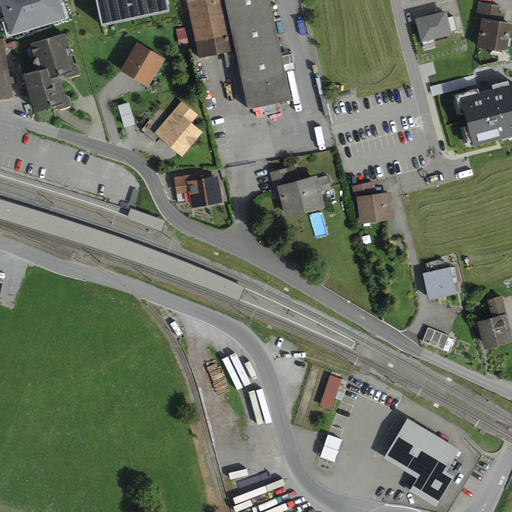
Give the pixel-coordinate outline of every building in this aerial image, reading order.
[(66,19),(60,0),(0,0),(0,3),(11,37),(66,19)] [(166,0),(95,0),(101,25),(169,11),(166,0)] [(224,0),(185,0),(198,60),(236,53),(224,0)] [(224,0),(236,53),(247,110),(291,101),(270,0),(224,0)] [(476,21),(481,22),(476,49),(496,52),(508,51),(511,26),(511,24),(498,22),(501,7),(479,3),(476,21)] [(447,11),(415,19),(421,42),(452,35),(451,32),(458,30),(454,16),(448,18),(447,11)] [(188,43),(185,27),(176,29),(179,45),(188,43)] [(38,73),(23,78),(34,114),(67,105),(59,77),(77,72),(66,34),(30,45),(38,73)] [(3,40),(0,40),(0,100),(13,99),(3,40)] [(165,60),(137,43),(120,72),(148,89),(165,60)] [(454,76),(457,87),(478,81),(475,70),(454,76)] [(468,107),(463,108),(473,143),(475,142),(478,152),(509,143),(508,138),(511,136),(511,90),(510,91),(509,86),(493,91),(494,95),(480,100),(479,95),(466,99),(468,107)] [(129,98),(118,101),(125,122),(136,119),(129,98)] [(182,101),(154,133),(182,157),(202,133),(192,124),(199,115),(182,101)] [(293,167),(270,173),(277,202),(281,201),(285,218),(325,208),(321,192),(332,189),(328,175),(318,178),(317,176),(297,181),(293,167)] [(219,176),(192,181),(191,175),(174,178),(177,195),(189,192),(192,209),(224,203),(219,176)] [(354,198),(356,198),(360,225),(395,220),(391,193),(376,195),(375,181),(352,187),(354,198)] [(0,200),(0,217),(37,228),(95,246),(130,258),(184,277),(244,300),(249,289),(189,264),(135,243),(100,232),(41,213),(0,200)] [(428,273),(422,274),(429,301),(458,294),(451,267),(447,268),(444,259),(425,264),(428,273)] [(492,318),(476,323),(484,351),(511,343),(511,336),(501,297),(487,301),(492,318)] [(449,336),(428,328),(422,342),(443,350),(449,336)] [(342,380),(330,376),(319,407),(332,411),(336,399),(342,402),(347,390),(345,389),(346,385),(341,383),(342,380)] [(461,451),(408,419),(384,460),(417,480),(409,493),(436,509),(455,478),(447,473),(461,451)] [(343,440),(328,435),(320,458),(334,463),(343,440)]
